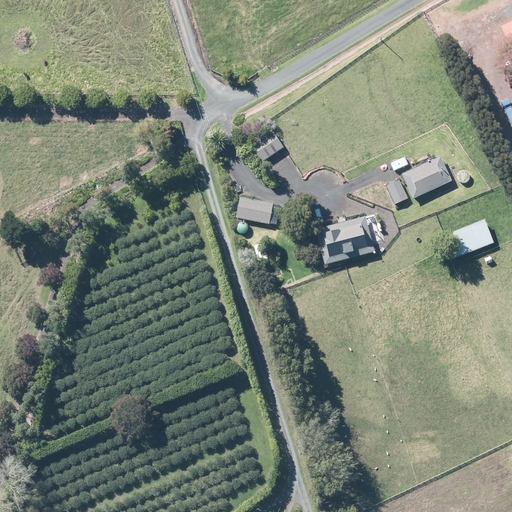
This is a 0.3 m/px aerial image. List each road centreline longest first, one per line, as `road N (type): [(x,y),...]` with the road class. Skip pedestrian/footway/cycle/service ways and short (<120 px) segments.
road 1 (unclassified): [(293,479),(199,148),(196,113)]
road 2 (unclassified): [(0,113),(196,113)]
road 3 (unclassified): [(233,92),(397,0)]
